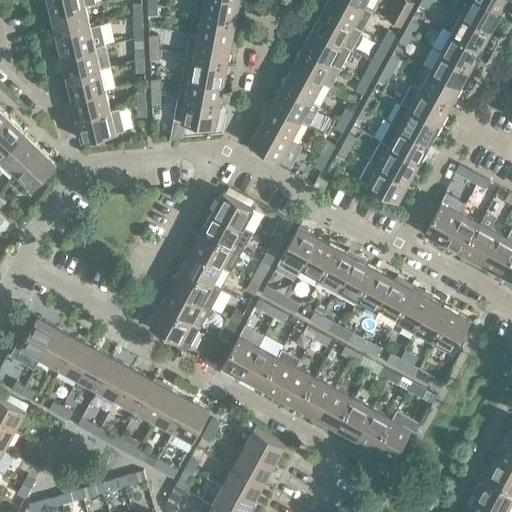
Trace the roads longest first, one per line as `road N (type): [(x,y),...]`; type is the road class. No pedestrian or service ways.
road 1 (residential): [(305,511),(335,452),(133,338),(112,310),(23,260)]
road 2 (residential): [(399,238),(383,241),(225,151)]
road 3 (residential): [(399,238),(461,124),(511,150)]
road 4 (residential): [(277,0),(256,97),(225,151)]
road 5 (residential): [(225,151),(146,286)]
road 6 (residential): [(84,163),(63,144),(59,114),(0,48)]
road 7 (residential): [(225,151),(84,163)]
road 8 (residential): [(511,301),(399,238)]
